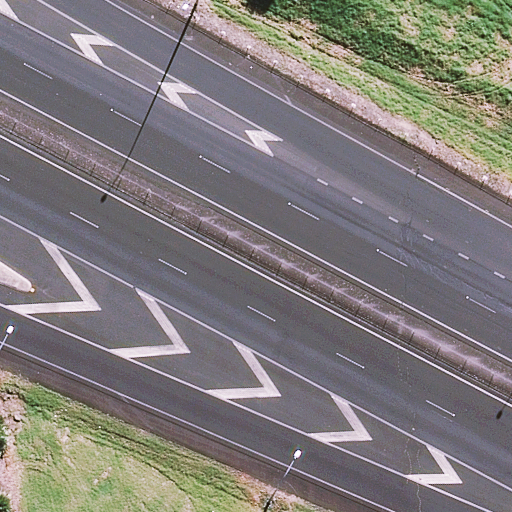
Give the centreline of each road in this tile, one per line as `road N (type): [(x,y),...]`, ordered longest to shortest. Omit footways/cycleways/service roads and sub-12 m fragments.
road 1 (motorway): [(511,437),(0,162)]
road 2 (motorway): [(0,52),(511,321)]
road 3 (motorway): [(70,0),(511,293)]
road 4 (motorway): [(430,511),(0,325)]
